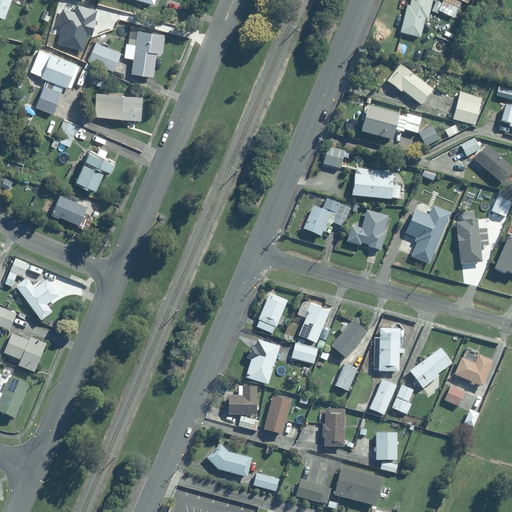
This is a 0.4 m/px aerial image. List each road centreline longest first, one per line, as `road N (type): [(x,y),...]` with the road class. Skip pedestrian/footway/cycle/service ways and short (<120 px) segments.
road 1 (residential): [(114,277),(232,0)]
road 2 (unclassified): [(258,253),(147,511)]
road 3 (unclassified): [(361,0),(258,253)]
road 4 (residential): [(258,253),(511,323)]
road 5 (residential): [(34,468),(114,277)]
road 6 (residential): [(114,277),(26,237),(0,215)]
